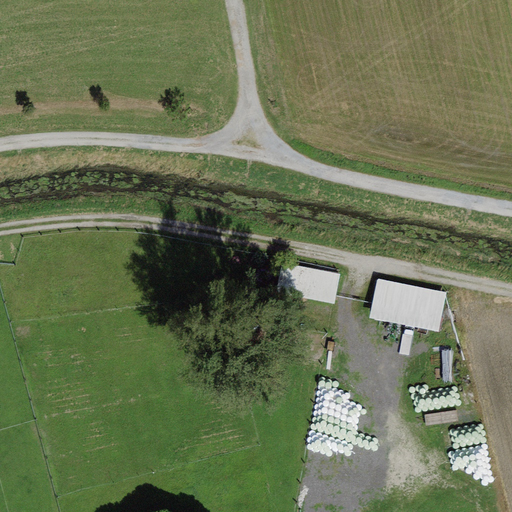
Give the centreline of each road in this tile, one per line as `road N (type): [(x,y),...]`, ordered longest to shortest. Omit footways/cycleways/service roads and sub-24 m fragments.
road 1 (track): [(511,297),(183,233),(71,224),(0,232)]
road 2 (track): [(511,206),(285,162),(0,139)]
road 3 (track): [(243,0),(254,53),(255,159)]
